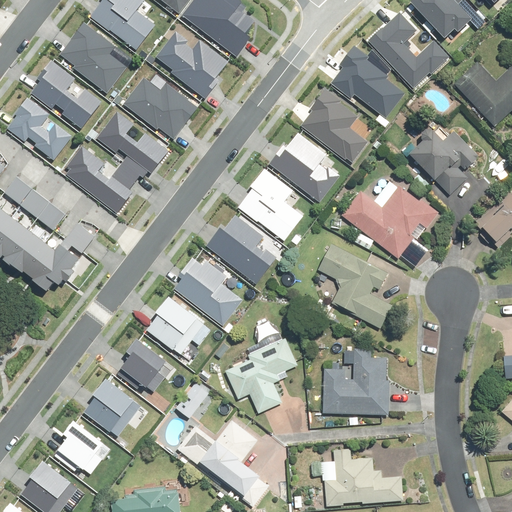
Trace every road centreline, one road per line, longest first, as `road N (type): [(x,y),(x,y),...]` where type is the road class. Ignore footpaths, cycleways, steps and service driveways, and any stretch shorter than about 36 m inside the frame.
road 1 (residential): [(137,256),(321,15)]
road 2 (residential): [(0,434),(137,256)]
road 3 (residential): [(468,511),(446,425),(454,290)]
road 4 (residential): [(0,144),(137,256)]
